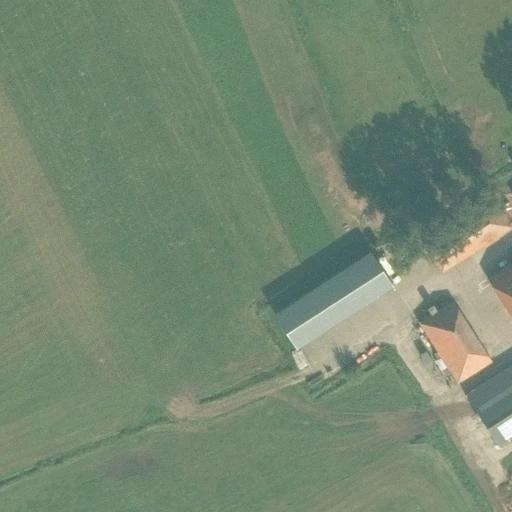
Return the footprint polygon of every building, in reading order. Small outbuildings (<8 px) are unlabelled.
[(422,242),(433,259),(441,271),(511,226),(492,197),(422,242)] [(281,309),(302,343),(399,280),(377,246),(281,309)] [(511,318),(511,262),(487,279),(511,318)] [(451,301),(417,323),(456,383),(490,361),(451,301)] [(511,364),(465,395),(497,446),(511,435),(511,364)]
